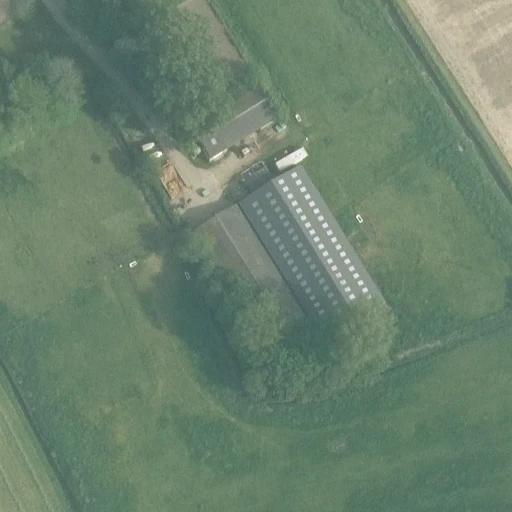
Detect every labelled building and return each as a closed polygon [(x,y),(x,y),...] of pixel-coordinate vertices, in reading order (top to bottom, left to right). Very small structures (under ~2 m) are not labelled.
[(69,0),(78,18),(96,10),(91,0),(69,0)] [(140,29),(113,46),(126,66),(153,49),(140,29)] [(188,128),(209,163),(277,122),(256,87),(188,128)] [(256,161),(239,171),(254,196),(271,185),(256,161)] [(319,346),(384,307),(299,170),(193,234),(277,371),(319,346)]
